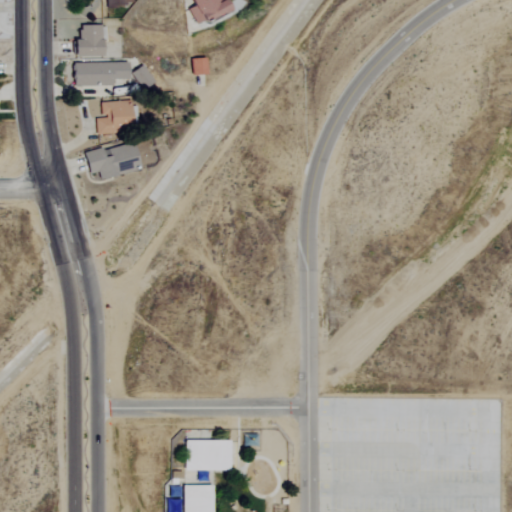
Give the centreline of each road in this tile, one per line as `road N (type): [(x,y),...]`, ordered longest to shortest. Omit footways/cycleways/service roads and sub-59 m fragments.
road 1 (residential): [(452,0),(363,74),(330,126),(312,178),(306,511)]
road 2 (tertiary): [(83,511),(82,316),(35,125),(30,0)]
road 3 (residential): [(83,407),(305,407)]
